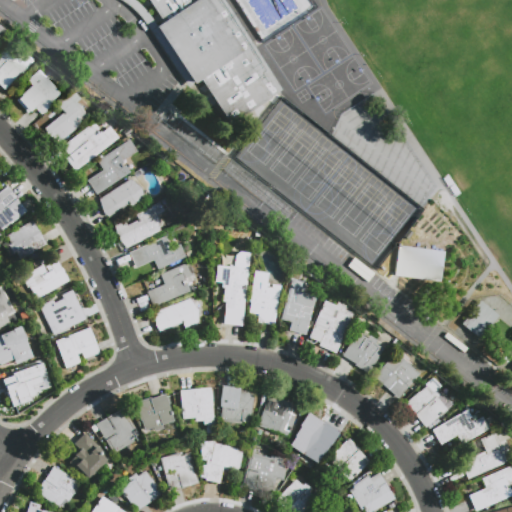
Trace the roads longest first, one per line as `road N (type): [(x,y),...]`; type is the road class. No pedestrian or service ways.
road 1 (residential): [(432,511),(412,464),(380,424),(331,385),(260,356),(137,363)]
road 2 (residential): [(0,129),(54,194),(103,279),(137,363)]
road 3 (residential): [(137,363),(4,455)]
